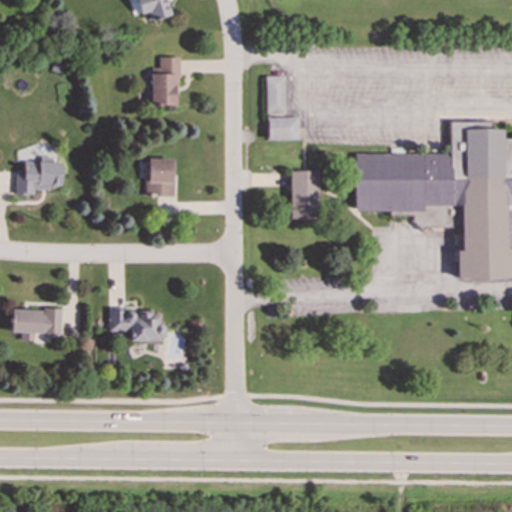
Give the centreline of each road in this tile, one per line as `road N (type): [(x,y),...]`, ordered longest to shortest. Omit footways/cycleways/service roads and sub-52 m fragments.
road 1 (residential): [(224,0),(234,97),(235,421)]
road 2 (primary): [(235,459),(511,462)]
road 3 (primary): [(235,421),(0,418)]
road 4 (residential): [(232,256),(0,253)]
road 5 (primary): [(511,424),(296,422)]
road 6 (primary): [(0,456),(121,458)]
